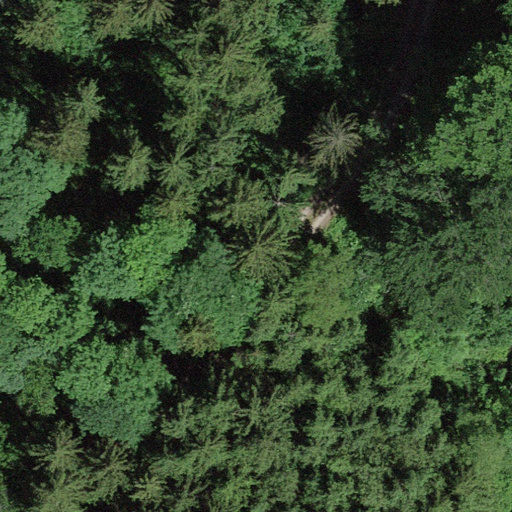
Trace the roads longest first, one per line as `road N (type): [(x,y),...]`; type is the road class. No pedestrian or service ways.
road 1 (track): [(73,511),(350,189),(429,0)]
road 2 (motorway): [(511,34),(219,511)]
